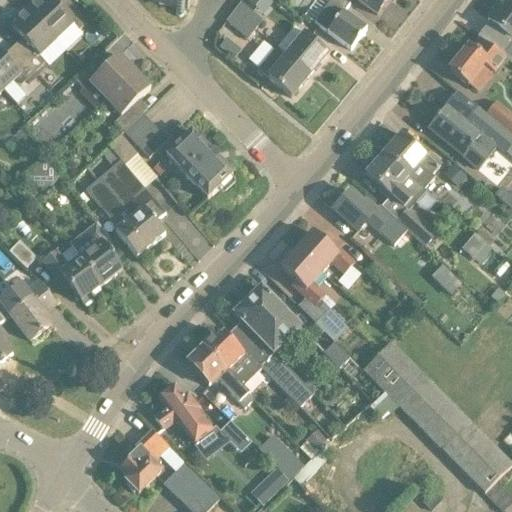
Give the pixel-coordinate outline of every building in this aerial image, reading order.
[(38,0),(26,11),(57,43),(66,53),(83,38),(79,34),(89,25),(71,6),(62,15),(47,0),(43,0),(41,3),(38,0)] [(147,0),(171,8),(190,14),(193,0),(147,0)] [(352,54),(367,33),(344,16),(350,8),(339,0),(334,0),(315,27),(352,54)] [(352,0),(378,19),(392,0),(352,0)] [(498,11),(488,23),(511,42),(511,0),(501,14),(498,11)] [(241,6),(233,16),(255,34),(264,24),(241,6)] [(40,59),(57,43),(26,11),(14,23),(17,26),(12,30),(27,47),(18,56),(36,75),(46,66),(40,59)] [(255,34),(233,16),(226,24),(249,42),(255,34)] [(310,79),(329,57),(306,37),(287,59),(277,51),(276,51),(310,79)] [(469,48),(450,74),(478,96),(494,76),(495,76),(506,62),(488,48),(481,57),(469,48)] [(276,51),(258,73),(291,101),(310,79),(276,51)] [(26,84),(36,75),(18,56),(9,65),(0,55),(0,89),(4,93),(21,78),(26,84)] [(132,66),(127,66),(119,58),(102,74),(93,65),(74,82),(84,92),(90,86),(106,103),(135,75),(132,72),(132,66)] [(115,126),(125,136),(143,118),(134,108),(151,92),(143,84),(144,78),(138,78),(135,75),(106,103),(121,120),(115,126)] [(488,117),(511,135),(511,117),(497,105),(488,117)] [(466,125),(447,109),(428,131),(478,172),(490,159),(481,152),(489,143),(481,137),(483,134),(489,137),(489,136),(509,153),(511,149),(511,139),(477,111),(466,125)] [(152,127),(143,118),(125,136),(124,136),(133,145),(152,127)] [(160,135),(152,127),(133,145),(141,153),(160,135)] [(168,144),(160,135),(141,153),(149,162),(168,144)] [(167,159),(181,174),(206,150),(192,135),(167,159)] [(435,181),(433,178),(440,170),(427,159),(430,156),(420,147),(417,150),(402,137),(384,157),(425,193),(435,181)] [(137,261),(166,238),(156,226),(166,218),(126,169),(139,158),(121,139),(109,151),(121,165),(86,194),(111,223),(125,212),(133,221),(116,235),(137,261)] [(206,150),(181,174),(194,187),(219,164),(206,150)] [(397,223),(396,224),(419,245),(421,244),(425,247),(436,235),(409,212),(416,205),(415,204),(425,193),(384,157),(367,177),(381,190),(379,193),(389,202),(391,199),(395,203),(386,213),(397,223)] [(233,178),(219,164),(194,187),(208,202),(221,190),(223,192),(225,192),(232,186),(231,184),(229,182),(233,178)] [(351,195),(334,214),(358,236),(368,225),(378,234),(387,224),(377,215),(377,214),(366,204),(364,206),(351,195)] [(394,222),(384,234),(402,250),(403,249),(410,256),(419,245),(396,224),(394,222)] [(102,289),(123,273),(103,247),(110,241),(99,227),(71,248),(81,262),(81,263),(102,289)] [(475,260),(490,240),(479,232),(464,252),(475,260)] [(297,253),(321,276),(331,265),(344,277),(354,266),(330,244),(327,248),(313,235),(297,253)] [(36,262),(20,245),(10,255),(27,271),(36,262)] [(321,276),(297,253),(281,271),(295,284),(291,288),(315,309),(325,298),(312,286),(321,276)] [(70,289),(85,309),(93,302),(90,298),(102,289),(81,263),(70,271),(58,255),(45,265),(65,292),(70,289)] [(401,290),(391,281),(374,266),(365,275),(393,300),(401,290)] [(434,278),(451,298),(462,288),(445,268),(434,278)] [(29,300),(9,316),(31,344),(52,328),(41,314),(55,303),(39,283),(24,294),(29,300)] [(314,398),(283,365),(278,360),(305,334),(287,316),(263,291),(259,294),(256,294),(253,297),(253,300),(235,318),(248,331),(237,342),(232,337),(231,338),(249,355),(247,356),(250,359),(263,372),(301,411),(314,398)] [(329,311),(329,312),(316,326),(335,344),(349,329),(329,311)] [(0,367),(14,357),(3,344),(6,342),(0,333),(0,327),(5,324),(0,317),(0,367)] [(243,391),(254,381),(263,372),(250,359),(248,362),(224,338),(218,344),(214,340),(203,351),(243,391)] [(339,373),(350,362),(335,346),(323,357),(339,373)] [(243,391),(203,351),(187,367),(209,390),(212,387),(222,388),(245,412),(254,403),(243,391)] [(183,400),(175,390),(172,392),(171,391),(163,397),(164,398),(161,401),(169,412),(155,423),(164,434),(178,424),(195,446),(211,434),(195,414),(198,412),(187,397),(183,400)] [(511,467),(469,424),(440,453),(484,497),(511,470),(511,467)] [(231,425),(220,436),(237,453),(248,442),(231,425)] [(138,494),(141,497),(163,475),(158,470),(162,466),(159,463),(170,451),(154,435),(138,450),(141,454),(122,473),(131,481),(128,484),(131,487),(129,489),(136,496),(138,494)] [(290,484),(293,481),(299,475),(288,464),(293,459),(275,441),(260,455),(290,484)] [(184,467),(164,488),(188,511),(211,511),(220,503),(184,467)] [(511,511),(511,497),(499,485),(488,496),(504,511),(511,511)]
